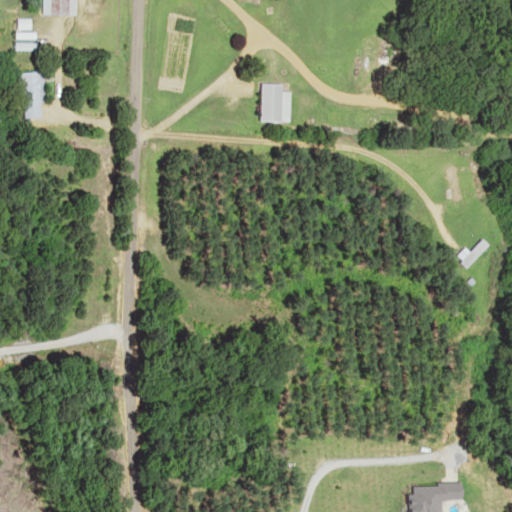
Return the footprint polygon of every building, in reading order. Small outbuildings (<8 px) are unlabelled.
[(74,14),(74,0),(38,0),(38,14),(74,14)] [(38,70),(15,71),(17,117),(39,116),(38,70)] [(277,82),(256,82),(255,120),(285,121),(285,91),(277,90),(277,82)] [(443,196),(452,194),(447,165),(439,166),(443,196)] [(479,244),(473,238),(460,251),(455,247),(447,255),(457,266),(479,244)]
